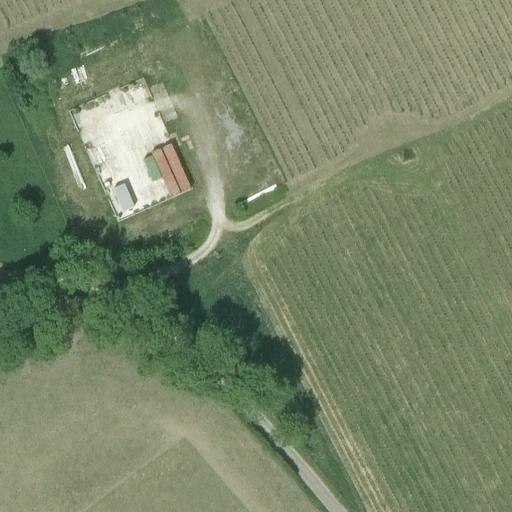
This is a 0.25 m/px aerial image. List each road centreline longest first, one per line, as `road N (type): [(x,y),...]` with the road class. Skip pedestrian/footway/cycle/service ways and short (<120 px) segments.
road 1 (unclassified): [(336,511),(193,354),(131,310),(76,306),(0,332)]
road 2 (track): [(126,308),(122,291),(0,279)]
